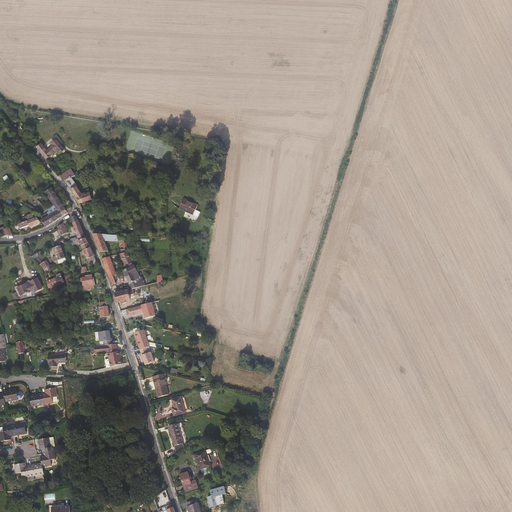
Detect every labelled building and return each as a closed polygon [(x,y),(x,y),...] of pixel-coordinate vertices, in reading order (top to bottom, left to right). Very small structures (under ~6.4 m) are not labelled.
[(46,159),(57,151),(59,153),(64,150),(56,139),(51,143),(53,146),(47,151),(41,144),(37,148),(46,159)] [(74,175),(70,169),(60,176),(64,182),(74,175)] [(92,200),(88,190),(86,190),(86,192),(82,194),(76,187),(74,183),(67,186),(76,198),(79,204),(92,200)] [(42,190),(44,192),(53,205),(57,211),(61,217),(69,211),(69,210),(69,209),(68,203),(63,206),(51,188),(49,185),(42,190)] [(193,216),(197,206),(184,199),(179,209),(193,216)] [(50,207),(53,213),(49,215),(50,216),(54,222),(61,217),(57,211),(53,205),(50,207)] [(50,216),(49,215),(48,213),(42,216),(42,217),(40,218),(45,227),(54,222),(50,216)] [(34,219),(32,214),(21,219),(23,223),(34,219)] [(85,238),(78,221),(75,216),(70,219),(73,223),(72,224),(75,230),(74,230),(77,238),(70,240),(71,242),(76,242),(85,238)] [(41,223),(37,218),(34,219),(23,223),(18,224),(20,229),(28,226),(29,228),(41,223)] [(67,233),(63,223),(57,227),(61,236),(67,233)] [(125,238),(124,236),(103,235),(92,234),(99,252),(108,251),(104,241),(116,241),(123,242),(123,249),(121,250),(121,254),(122,254),(126,253),(125,238)] [(65,258),(60,246),(52,249),(55,256),(52,257),(54,262),(58,260),(65,258)] [(98,267),(90,248),(83,251),(91,270),(97,268),(98,267)] [(41,256),(39,257),(37,253),(34,255),(39,264),(44,261),(41,256)] [(134,266),(128,253),(126,253),(122,254),(124,257),(122,258),(123,260),(122,261),(126,269),(123,271),(125,277),(137,272),(134,265),(134,266)] [(70,259),(72,260),(71,262),(75,265),(79,259),(75,256),(75,257),(72,255),(70,259)] [(116,276),(110,257),(102,259),(108,278),(112,277),(116,276)] [(43,270),(50,266),(46,261),(39,265),(43,270)] [(144,286),(141,278),(139,278),(137,272),(125,277),(132,289),(144,286)] [(61,276),(58,277),(58,275),(54,277),(58,286),(58,288),(64,282),(61,276)] [(94,289),(92,276),(82,278),(82,281),(82,290),(94,289)] [(33,290),(30,283),(17,289),(21,296),(33,290)] [(129,296),(134,294),(132,289),(119,292),(119,291),(116,292),(117,293),(114,293),(118,302),(130,299),(129,296)] [(108,317),(107,309),(106,303),(99,303),(101,318),(108,317)] [(156,316),(152,303),(141,306),(145,320),(156,316)] [(112,345),(111,336),(110,336),(109,331),(98,332),(100,342),(103,342),(103,346),(112,345)] [(149,347),(143,331),(134,334),(136,342),(139,350),(145,348),(149,347)] [(24,353),(22,342),(16,342),(18,354),(24,353)] [(122,364),(118,352),(117,352),(116,344),(112,345),(103,346),(94,347),(95,354),(107,353),(110,367),(122,364)] [(151,357),(150,352),(147,353),(147,352),(145,348),(139,350),(140,355),(140,356),(141,359),(142,359),(144,365),(154,362),(151,357)] [(66,363),(65,355),(48,356),(49,364),(50,368),(58,367),(58,363),(66,363)] [(166,386),(164,378),(166,378),(165,373),(152,377),(158,398),(168,395),(171,394),(168,385),(166,386)] [(48,407),(48,404),(52,403),(51,398),(56,397),(55,388),(45,390),(46,394),(42,395),(44,404),(46,408),(48,407)] [(18,399),(16,390),(2,392),(3,395),(4,402),(18,399)] [(44,404),(42,395),(30,397),(31,407),(44,404)] [(184,413),(180,398),(172,400),(174,407),(171,408),(173,416),(184,413)] [(26,433),(24,424),(11,426),(13,435),(26,433)] [(184,448),(177,424),(168,426),(176,453),(184,448)] [(13,435),(11,426),(0,427),(0,441),(0,442),(10,440),(9,436),(13,435)] [(53,451),(52,447),(55,447),(53,437),(39,440),(41,449),(43,449),(43,453),(53,451)] [(51,462),(50,458),(55,457),(54,451),(53,451),(43,453),(44,456),(40,457),(42,464),(51,462)] [(210,466),(205,451),(193,455),(198,470),(210,466)] [(30,476),(29,466),(25,467),(24,463),(15,465),(16,474),(21,473),(22,478),(30,476)] [(44,474),(42,464),(29,466),(30,476),(42,475),(44,474)] [(196,486),(194,480),(190,482),(187,475),(186,475),(185,474),(179,476),(184,490),(196,486)] [(156,505),(168,498),(165,490),(153,497),(156,505)] [(216,505),(213,496),(207,498),(210,508),(216,505)] [(199,511),(197,503),(194,504),(193,501),(186,503),(188,511),(199,511)]
